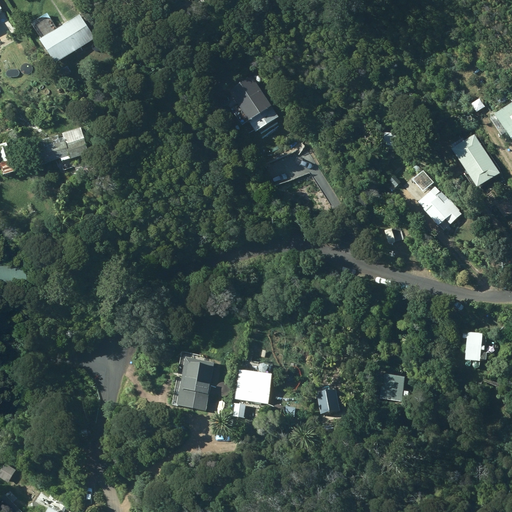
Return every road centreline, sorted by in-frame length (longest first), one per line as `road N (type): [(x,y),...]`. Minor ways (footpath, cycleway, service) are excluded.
road 1 (residential): [(116,359),(145,299),(169,279),(279,245),(325,250),(457,294),(511,294)]
road 2 (residential): [(115,511),(99,448),(116,359)]
